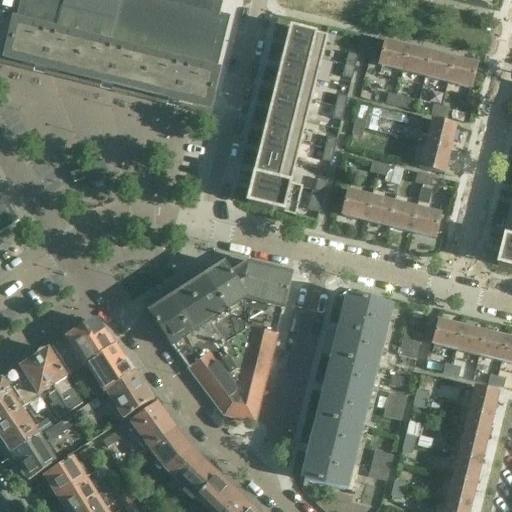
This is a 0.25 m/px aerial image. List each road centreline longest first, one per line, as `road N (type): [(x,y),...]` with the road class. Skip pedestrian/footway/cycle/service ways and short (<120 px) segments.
road 1 (residential): [(264,479),(63,248)]
road 2 (residential): [(511,51),(452,289)]
road 3 (residential): [(264,479),(320,256)]
road 4 (residential): [(202,227),(119,218),(63,248)]
road 5 (residential): [(452,289),(320,256)]
road 6 (residential): [(202,227),(232,109)]
road 7 (residential): [(320,256),(202,227)]
road 8 (residential): [(63,248),(0,145)]
